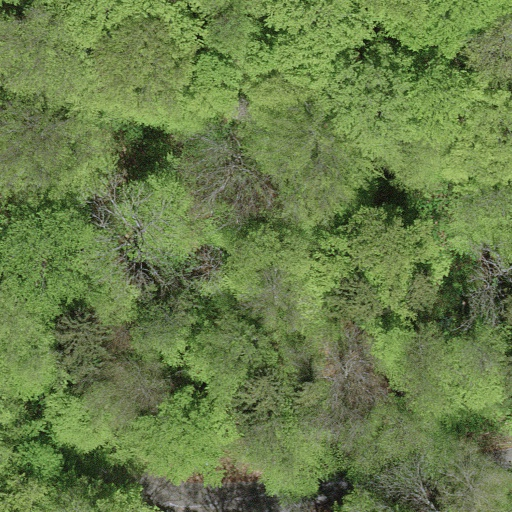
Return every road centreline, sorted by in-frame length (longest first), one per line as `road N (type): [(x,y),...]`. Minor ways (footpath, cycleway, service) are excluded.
road 1 (residential): [(228,511),(511,464)]
road 2 (residential): [(0,420),(144,511)]
